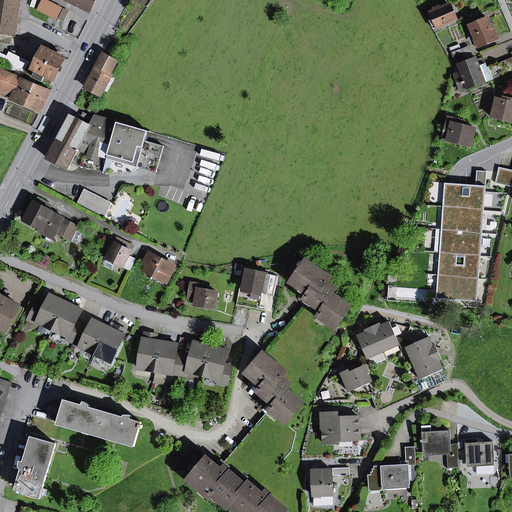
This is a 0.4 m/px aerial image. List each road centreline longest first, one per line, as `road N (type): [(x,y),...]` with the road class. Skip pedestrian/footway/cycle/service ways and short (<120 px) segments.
road 1 (residential): [(244,332),(136,312),(0,254)]
road 2 (primary): [(0,217),(112,0)]
road 3 (residential): [(356,486),(391,414),(449,383),(511,425)]
